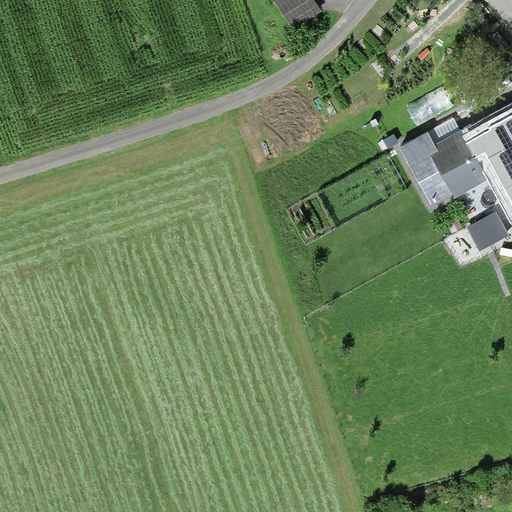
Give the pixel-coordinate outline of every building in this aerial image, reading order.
[(313,0),(277,0),(274,2),(294,31),(322,13),(313,0)] [(511,102),(461,130),(475,159),(478,158),(511,220),(511,102)] [(435,145),(461,130),(454,118),(429,132),(435,145)] [(475,159),(461,130),(435,145),(429,132),(400,148),(430,204),(453,193),(455,196),(486,180),(475,159)] [(495,211),(467,227),(480,250),(509,235),(495,211)]
